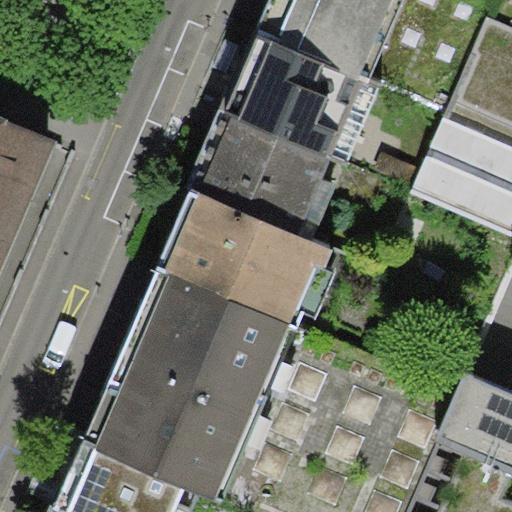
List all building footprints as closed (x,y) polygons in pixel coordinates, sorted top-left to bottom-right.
[(484,21),(492,0),(268,0),(253,35),(355,77),(443,115),(484,21)] [(511,0),(492,0),(484,21),(511,33),(511,0)] [(511,511),(511,33),(484,21),(443,115),(409,195),(511,239),(511,259),(452,398),(403,511),(511,511)] [(355,77),(253,35),(228,92),(218,113),(321,157),(355,77)] [(321,157),(218,113),(194,172),(186,191),(288,235),(321,157)] [(0,243),(43,143),(0,124),(0,243)] [(167,231),(151,269),(152,269),(292,329),(325,252),(288,235),(186,191),(185,191),(167,231)] [(292,329),(152,269),(103,384),(79,439),(180,482),(249,511),(403,511),(452,398),(292,329)] [(50,508),(59,511),(167,511),(180,482),(79,439),(60,483),(50,508)]
